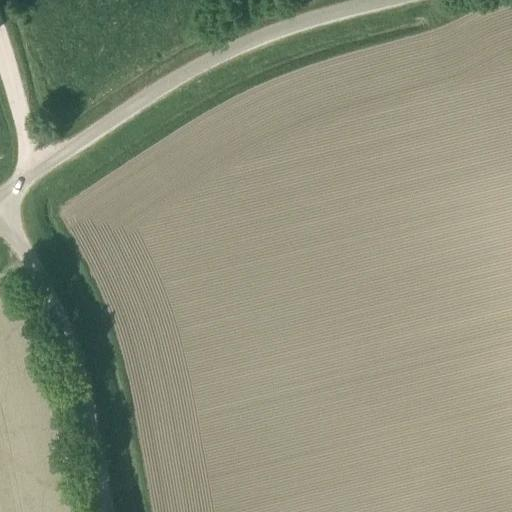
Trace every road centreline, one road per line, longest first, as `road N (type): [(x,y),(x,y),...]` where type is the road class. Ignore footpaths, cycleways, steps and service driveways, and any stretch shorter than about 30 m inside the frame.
road 1 (unclassified): [(0,194),(210,60),(297,24),(387,0)]
road 2 (unclassified): [(105,511),(67,331),(0,214)]
road 3 (track): [(39,166),(0,36)]
